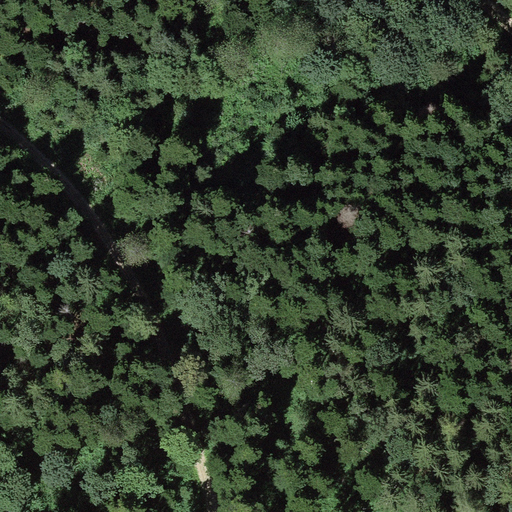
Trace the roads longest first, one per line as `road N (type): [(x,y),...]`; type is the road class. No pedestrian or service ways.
road 1 (motorway): [(0,10),(203,113),(511,250)]
road 2 (track): [(0,123),(18,134),(95,229),(182,384),(207,511)]
road 3 (motorway): [(511,49),(390,0)]
